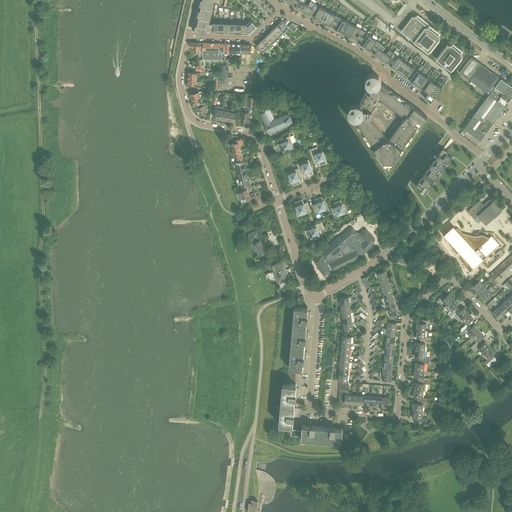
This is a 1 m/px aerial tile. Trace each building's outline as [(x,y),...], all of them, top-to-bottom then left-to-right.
[(201,0),(194,31),(207,33),(208,27),(211,27),(212,22),(208,22),(212,0),(201,0)] [(264,0),(261,0),(256,5),(260,9),(267,3),(264,0)] [(303,10),(306,4),(304,3),(305,0),(298,0),(296,6),(303,10)] [(306,4),(303,10),(309,13),(315,3),(310,0),(308,5),(306,4)] [(267,3),(260,9),(264,13),(271,7),(267,3)] [(320,6),(315,3),(309,13),(310,13),(314,16),(320,6)] [(320,6),(314,16),(319,19),(325,9),(320,6)] [(271,7),(264,13),(268,17),(274,11),(271,7)] [(330,12),(325,9),(319,19),(325,22),(330,12)] [(335,15),(330,12),(325,22),(330,25),(336,14),(335,14),(335,15)] [(340,17),(336,14),(330,25),(334,27),(335,27),(340,17)] [(401,31),(407,35),(406,37),(409,39),(410,38),(428,52),(440,37),(439,36),(440,35),(435,32),(437,30),(433,27),(432,29),(423,22),(424,20),(420,17),(419,19),(415,15),(414,17),(412,16),(401,31)] [(341,17),(340,17),(335,27),(340,30),(346,20),(345,20),(340,17),(341,17)] [(251,20),(246,19),(246,21),(249,33),(256,26),(251,20)] [(350,22),(346,20),(340,30),(345,33),(350,22)] [(282,21),(278,25),(284,31),(288,27),(282,21)] [(351,23),(350,22),(345,33),(350,36),(356,25),(355,25),(355,26),(350,23),(351,23)] [(284,31),(278,25),(274,28),(273,29),(279,35),(284,31)] [(361,29),(356,25),(350,36),(355,39),(361,29)] [(279,35),(273,29),(273,30),(269,33),(275,39),(279,35)] [(367,33),(361,29),(355,39),(360,42),(367,33)] [(275,39),(269,33),(266,36),(265,37),(271,43),(275,39)] [(367,33),(360,42),(365,46),(372,37),(367,33)] [(265,38),(261,41),(266,47),(267,47),(271,43),(265,37),(264,37),(265,38)] [(376,40),(372,37),(365,46),(370,49),(377,40),(376,40)] [(381,43),(377,40),(370,49),(374,52),(374,53),(381,43)] [(266,47),(261,41),(257,45),(262,51),(266,47)] [(199,55),(203,55),(203,42),(190,42),(190,47),(193,47),(193,49),(194,49),(194,52),(199,52),(199,55)] [(203,42),(203,55),(203,59),(219,59),(219,43),(203,42)] [(380,57),(384,52),(383,50),(386,46),(381,43),(374,53),(379,56),(380,57)] [(448,44),(436,58),(451,70),(463,55),(461,54),(462,53),(458,49),(459,48),(456,45),(455,47),(450,43),(449,45),(448,44)] [(241,44),(240,52),(242,52),(241,64),(250,64),(251,53),(251,44),(241,44)] [(384,52),(380,57),(381,57),(386,62),(394,52),(389,49),(386,53),(385,52),(384,52)] [(398,55),(394,52),(386,62),(387,62),(391,65),(398,55)] [(398,56),(398,55),(391,65),(396,69),(402,59),(398,56)] [(471,56),(459,72),(489,94),(489,93),(501,78),(471,56)] [(407,63),(402,59),(396,69),(401,72),(407,63)] [(412,66),(407,63),(401,72),(405,76),(412,66)] [(219,79),(219,84),(225,84),(225,79),(226,79),(227,65),(219,65),(219,79)] [(417,69),(412,66),(405,76),(406,76),(410,79),(417,69)] [(417,69),(410,79),(415,82),(421,73),(417,70),(417,69)] [(348,116),(349,117),(350,119),(352,120),(387,171),(428,116),(404,99),(392,90),(381,82),(381,80),(381,78),(379,76),(378,75),(376,74),(374,73),(372,73),(370,74),(369,74),(367,76),(366,77),(365,79),(365,81),(365,83),(365,85),(367,87),(365,91),(363,96),(360,100),(357,104),(355,104),(353,104),(352,105),(350,106),(349,108),(348,110),(347,112),(348,114),(348,116)] [(426,77),(421,73),(415,82),(419,86),(426,76),(426,77)] [(431,80),(426,76),(419,86),(424,89),(431,80)] [(511,85),(501,78),(489,93),(506,105),(511,96),(511,85)] [(431,80),(424,89),(428,93),(435,83),(431,80)] [(435,83),(428,93),(427,95),(427,100),(431,102),(442,88),(435,83)] [(190,93),(192,99),(201,97),(199,91),(190,93)] [(487,97),(464,128),(480,140),(506,105),(489,93),(489,94),(487,97)] [(201,97),(192,99),(194,105),(196,104),(204,102),(202,102),(201,97)] [(204,102),(196,104),(199,114),(206,111),(204,102)] [(216,105),(216,106),(214,113),(216,113),(215,117),(220,118),(223,108),(223,107),(216,105)] [(261,111),(262,113),(261,114),(265,123),(264,124),(269,134),(288,125),(290,125),(292,123),(292,120),(290,116),(288,114),(285,114),(284,115),(275,119),(269,107),(267,106),(261,111)] [(220,118),(227,120),(229,109),(223,108),(220,118)] [(249,122),(250,119),(248,119),(249,112),(247,112),(248,109),(244,108),(243,111),(241,120),(249,122)] [(229,109),(227,120),(235,121),(236,113),(232,112),(233,110),(229,109)] [(298,122),(305,120),(303,114),(297,115),(298,122)] [(294,148),(289,136),(282,138),(283,142),(277,144),(280,152),(287,149),(287,151),(294,148)] [(232,144),(233,151),(241,149),(240,146),(243,145),(242,141),(245,140),(244,138),(241,139),(235,140),(236,143),(232,144)] [(327,162),(322,149),(318,150),(317,146),(309,149),(314,160),(317,159),(319,165),(327,162)] [(241,149),(233,151),(235,158),(239,157),(239,160),(243,159),(242,156),(241,149)] [(449,153),(444,149),(440,155),(449,161),(452,157),(448,154),(449,153)] [(449,161),(440,155),(436,159),(446,166),(449,161)] [(238,163),(236,163),(234,164),(235,167),(237,166),(238,170),(245,168),(244,161),(243,161),(243,159),(239,160),(238,160),(238,163)] [(297,164),(299,168),(300,171),(303,170),(306,176),(313,173),(310,166),(313,164),(311,159),(308,160),(308,159),(297,164)] [(446,166),(436,159),(433,163),(443,170),(446,166)] [(443,170),(433,163),(430,168),(440,174),(443,170)] [(245,168),(238,170),(239,178),(247,176),(245,168)] [(299,168),(286,172),(289,179),(290,178),(293,185),(301,182),(298,176),(302,175),(300,171),(299,168)] [(440,174),(430,168),(427,172),(437,179),(440,174)] [(437,179),(427,172),(424,176),(434,183),(437,179)] [(247,176),(239,178),(241,185),(242,185),(243,187),(249,186),(247,176)] [(434,183),(424,176),(421,180),(431,188),(434,183)] [(431,188),(421,180),(417,185),(423,190),(422,192),(422,193),(423,194),(424,194),(426,194),(427,193),(430,189),(431,188)] [(244,190),(236,193),(239,199),(239,200),(240,200),(242,205),(246,204),(244,201),(248,199),(248,201),(254,198),(256,202),(261,200),(258,195),(256,196),(255,193),(250,195),(247,189),(246,187),(249,186),(243,187),(244,190)] [(328,209),(326,203),(324,203),(322,196),(314,199),(316,205),(313,206),(316,214),(328,209)] [(486,224),(502,209),(491,197),(484,204),(480,200),(467,211),(474,218),(478,215),(486,224)] [(295,210),(298,216),(311,211),(308,204),(304,205),(302,199),(295,202),(297,209),(295,210)] [(343,207),(341,200),(333,202),(335,209),(332,210),(335,217),(348,212),(345,206),(343,207)] [(305,230),(307,238),(314,236),(315,239),(322,236),(321,232),(319,233),(318,230),(323,228),(321,222),(311,226),(312,228),(305,230)] [(453,225),(443,235),(474,268),(500,244),(491,235),(489,237),(482,234),(478,235),(472,235),(463,233),(458,228),(456,228),(453,225)] [(375,241),(375,238),(367,229),(364,229),(360,232),(357,232),(353,227),(350,227),(339,237),(337,238),(322,250),(321,253),(322,255),(321,256),(319,256),(315,258),(314,261),(317,266),(320,271),(323,274),(326,275),(330,273),(331,270),(330,270),(332,269),(332,270),(336,270),(360,258),(362,255),(365,252),(368,250),(375,241)] [(263,245),(266,244),(264,241),(262,242),(257,231),(248,234),(250,238),(252,237),(254,242),(259,254),(266,251),(263,245)] [(277,255),(284,252),(281,246),(274,249),(277,255)] [(273,266),(274,271),(267,273),(268,276),(270,278),(271,279),(272,280),(273,281),(274,281),(275,282),(277,282),(278,282),(278,283),(289,279),(284,261),(273,266)] [(385,271),(377,273),(375,274),(377,280),(379,279),(379,280),(387,277),(385,271)] [(368,287),(371,281),(368,280),(366,276),(362,278),(363,280),(365,285),(366,285),(366,286),(368,287)] [(387,277),(379,280),(381,286),(389,283),(387,277)] [(472,286),(476,291),(483,285),(479,280),(472,286)] [(389,283),(381,286),(382,292),(391,289),(389,283)] [(483,285),(476,291),(481,296),(487,290),(483,285)] [(391,289),(382,292),(384,298),(393,295),(391,289)] [(487,290),(481,296),(485,301),(492,294),(487,290)] [(354,294),(362,300),(364,298),(358,293),(356,291),(354,294)] [(438,303),(442,300),(447,305),(454,298),(449,293),(446,296),(444,294),(436,301),(438,303)] [(393,295),(384,298),(386,304),(395,301),(393,295)] [(447,305),(445,307),(449,312),(448,313),(450,316),(458,308),(456,306),(460,302),(457,299),(456,300),(454,298),(447,305)] [(511,305),(506,299),(502,304),(508,310),(511,306),(511,305)] [(395,301),(386,304),(388,310),(396,307),(395,301)] [(502,304),(497,308),(503,315),(508,310),(502,304)] [(309,307),(294,306),(292,326),(307,328),(308,316),(310,316),(311,312),(308,312),(309,307)] [(396,307),(388,310),(390,316),(388,317),(389,319),(395,320),(396,314),(398,313),(396,307)] [(458,308),(450,316),(452,318),(454,316),(459,321),(462,319),(469,312),(464,307),(461,310),(458,308)] [(503,315),(497,308),(492,312),(498,319),(503,315)] [(350,310),(342,311),(342,317),(351,316),(351,313),(354,312),(353,309),(350,309),(350,310)] [(469,312),(462,319),(466,324),(460,330),(462,332),(469,325),(467,323),(475,316),(472,313),(470,314),(469,312)] [(362,318),(360,321),(359,323),(363,326),(365,324),(365,325),(367,322),(362,318)] [(416,322),(416,329),(425,330),(426,323),(431,324),(431,321),(421,320),(421,323),(416,322)] [(469,325),(462,332),(464,334),(466,332),(471,337),(472,336),(480,329),(475,324),(471,328),(469,325)] [(307,328),(292,326),(290,347),(305,348),(306,336),(308,337),(309,332),(307,332),(307,328)] [(420,340),(431,341),(431,338),(427,337),(428,330),(425,330),(416,329),(416,333),(414,333),(414,336),(420,337),(420,340)] [(480,329),(472,336),(477,341),(478,340),(484,335),(486,334),(483,330),(481,331),(480,329)] [(415,347),(415,349),(425,350),(425,343),(430,344),(431,341),(420,340),(419,343),(414,342),(414,347),(415,347)] [(479,344),(473,349),(475,352),(479,348),(483,353),(490,347),(486,342),(482,345),(481,346),(479,344)] [(305,348),(290,347),(289,367),(290,367),(298,368),(303,368),(304,357),(307,357),(307,352),(305,352),(305,348)] [(490,347),(483,353),(488,358),(485,362),(487,364),(494,357),(492,355),(496,351),(493,348),(492,349),(490,347)] [(415,349),(414,356),(419,357),(419,360),(430,361),(430,358),(424,357),(425,350),(415,349)] [(415,363),(414,370),(424,370),(425,363),(430,364),(430,361),(419,360),(418,363),(415,363)] [(414,376),(414,377),(418,377),(418,380),(429,381),(429,378),(423,378),(424,370),(414,370),(414,372),(413,372),(412,376),(414,376)] [(414,387),(413,390),(423,391),(423,390),(425,391),(426,384),(429,384),(429,381),(418,380),(418,383),(413,383),(412,387),(414,387)] [(288,383),(282,382),(281,402),(295,403),(296,392),(298,392),(299,388),(296,387),(297,383),(296,383),(288,383)] [(412,397),(413,397),(417,397),(417,400),(428,401),(428,398),(423,398),(423,391),(413,390),(413,392),(412,392),(412,397)] [(413,407),(413,410),(422,411),(423,404),(428,404),(428,401),(417,400),(417,403),(412,403),(412,407),(413,407)] [(295,403),(281,402),(279,423),(293,424),(294,412),(297,412),(297,408),(295,408),(295,403)] [(411,417),(412,417),(417,417),(417,420),(426,421),(427,418),(422,418),(422,411),(413,410),(412,412),(411,412),(411,417)] [(302,424),(302,430),(301,436),(301,439),(321,440),(322,426),(311,425),(311,423),(307,422),(306,425),(302,424)] [(322,426),(321,440),(342,442),(343,428),(331,427),(331,424),(327,424),(327,426),(322,426)] [(256,511),(258,503),(257,503),(257,500),(252,499),(252,502),(249,502),(248,511),(247,511),(256,511)]
